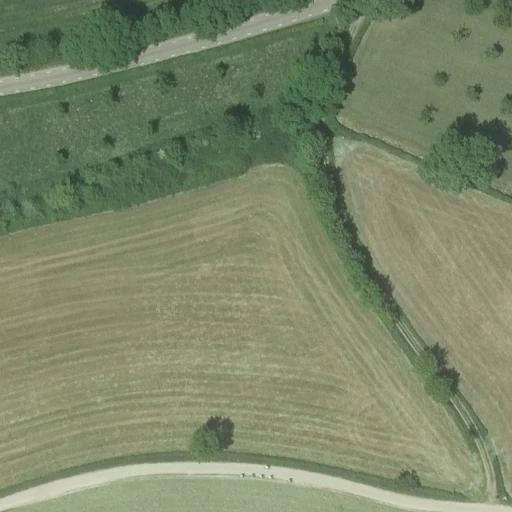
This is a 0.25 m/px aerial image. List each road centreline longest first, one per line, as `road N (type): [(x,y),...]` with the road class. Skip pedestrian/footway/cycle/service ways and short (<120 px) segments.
road 1 (track): [(495,511),(474,434),(375,291),(329,194),(319,114),(361,0)]
road 2 (track): [(0,502),(123,469),(223,464),(498,511)]
road 3 (unclassified): [(0,87),(333,0)]
